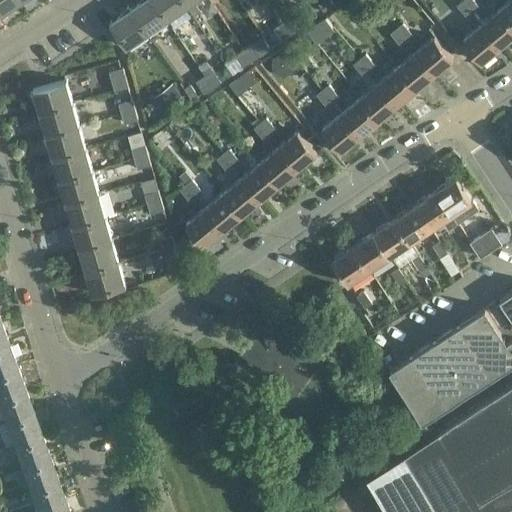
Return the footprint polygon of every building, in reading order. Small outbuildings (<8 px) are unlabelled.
[(0,0),(0,11),(17,0),(0,0)] [(141,0),(140,2),(131,8),(147,32),(167,18),(154,0),(141,0)] [(154,0),(167,18),(186,5),(182,0),(154,0)] [(285,0),(294,13),(307,3),(305,0),(285,0)] [(474,12),(464,0),(461,0),(457,4),(468,17),(474,12)] [(475,0),(465,0),(474,12),(481,7),(475,0)] [(511,0),(508,0),(501,6),(511,19),(511,0)] [(128,5),(121,15),(111,21),(127,46),(147,32),(131,8),(128,5)] [(482,22),(502,45),(511,36),(511,19),(501,6),(482,22)] [(290,34),(299,28),(291,16),(282,22),(290,34)] [(397,27),(408,39),(414,34),(403,21),(397,27)] [(282,22),(273,27),(282,40),(290,34),(282,22)] [(482,22),(472,30),(463,38),(483,61),(502,45),(482,22)] [(391,32),(401,45),(408,39),(397,27),(391,32)] [(416,50),(435,73),(454,57),(435,34),(416,50)] [(244,48),(252,60),(261,54),(253,42),(244,48)] [(252,60),(244,48),(235,54),(244,66),(252,60)] [(397,65),(416,88),(435,73),(416,50),(397,65)] [(370,70),(377,65),(366,52),(360,58),(370,70)] [(360,58),(354,63),(364,75),(370,70),(360,58)] [(379,81),(398,104),(416,88),(397,65),(379,81)] [(129,86),(124,66),(110,70),(116,90),(129,86)] [(213,86),(221,81),(214,69),(205,75),(213,86)] [(197,81),(205,92),(213,86),(205,75),(197,81)] [(34,88),(35,89),(32,91),(38,100),(41,111),(73,102),(67,78),(34,88)] [(360,96),(379,119),(398,104),(379,81),(360,96)] [(172,82),(154,96),(163,110),(182,96),(172,82)] [(190,83),(183,88),(190,100),(198,95),(190,83)] [(324,88),(333,101),(340,96),(329,83),(324,88)] [(327,106),(333,101),(324,88),(317,93),(327,106)] [(342,111),(361,134),(379,119),(360,96),(342,111)] [(119,102),(122,112),(136,108),(133,98),(132,98),(119,102)] [(73,102),(41,111),(38,113),(45,123),(48,134),(80,124),(73,102)] [(125,122),(138,118),(136,108),(122,112),(125,122)] [(361,134),(342,111),(323,127),(342,150),(361,134)] [(260,122),(271,134),(277,129),(267,116),(260,122)] [(271,134),(260,122),(255,127),(265,139),(271,134)] [(80,124),(48,134),(45,136),(51,146),(54,156),(87,147),(80,124)] [(298,128),(279,144),(299,168),(318,152),(298,128)] [(132,148),(135,157),(149,153),(146,144),(132,148)] [(261,160),(280,183),(299,168),(279,144),(261,160)] [(51,158),(58,168),(61,179),(93,170),(87,147),(54,156),(51,158)] [(223,152),(234,165),(240,160),(229,147),(223,152)] [(223,152),(217,157),(227,170),(234,165),(223,152)] [(149,153),(135,157),(138,168),(152,164),(149,153)] [(242,175),(262,198),(280,183),(261,160),(242,175)] [(58,181),(64,191),(67,201),(100,192),(93,170),(61,179),(58,181)] [(224,190),(243,214),(262,198),(242,175),(224,190)] [(478,207),(457,176),(436,189),(457,221),(478,207)] [(203,190),(192,178),(186,183),(197,196),(203,190)] [(197,196),(186,183),(180,188),(191,201),(197,196)] [(159,189),(145,193),(148,203),(161,199),(159,189)] [(457,221),(436,189),(416,203),(432,227),(444,219),(449,227),(457,221)] [(205,206),(225,229),(243,214),(224,190),(205,206)] [(64,203),(71,214),(74,224),(106,215),(100,192),(67,201),(64,203)] [(151,213),(165,209),(161,199),(148,203),(151,213)] [(395,216),(411,241),(432,227),(416,203),(395,216)] [(225,229),(205,206),(186,222),(206,245),(225,229)] [(113,237),(106,215),(74,224),(71,226),(77,236),(80,247),(113,237)] [(375,230),(391,255),(411,241),(395,216),(375,230)] [(492,227),(471,241),(480,256),(501,242),(492,227)] [(354,244),(370,268),(391,255),(375,230),(354,244)] [(175,244),(172,234),(159,239),(161,248),(175,244)] [(87,269),(119,260),(113,237),(80,247),(77,249),(84,259),(87,269)] [(441,256),(448,251),(440,239),(433,244),(441,256)] [(175,244),(161,248),(164,258),(178,254),(175,244)] [(370,268),(354,244),(333,258),(349,282),(370,268)] [(420,270),(428,265),(420,253),(412,258),(420,270)] [(126,283),(119,260),(87,269),(84,271),(91,282),(94,293),(126,283)] [(400,284),(407,279),(399,266),(392,271),(400,284)] [(366,307),(373,303),(365,289),(357,294),(366,307)] [(511,290),(501,297),(501,298),(511,314),(511,290)] [(511,327),(494,300),(442,334),(390,368),(423,419),(511,360),(511,327)] [(0,318),(0,344),(10,341),(2,318),(0,318)] [(0,344),(0,369),(18,364),(10,341),(0,344)] [(0,369),(0,395),(26,386),(18,364),(0,369)] [(487,511),(479,498),(511,478),(511,380),(405,450),(368,474),(370,478),(389,511),(487,511)] [(0,395),(0,404),(5,419),(34,409),(26,386),(0,395)] [(5,419),(14,442),(42,431),(34,409),(5,419)] [(14,442),(22,464),(50,454),(42,431),(14,442)] [(22,464),(30,487),(59,476),(50,454),(22,464)] [(30,487),(38,509),(67,499),(59,476),(30,487)] [(71,511),(67,499),(38,509),(39,511),(71,511)]
